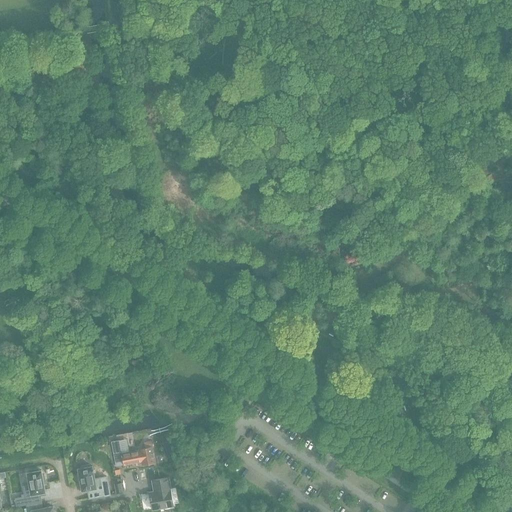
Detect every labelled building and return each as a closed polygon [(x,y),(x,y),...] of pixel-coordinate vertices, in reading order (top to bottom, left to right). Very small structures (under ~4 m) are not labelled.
[(140,462),(138,450),(121,453),(118,440),(111,441),(114,458),(121,457),(123,465),(140,462)] [(155,463),(152,446),(151,446),(150,440),(143,442),(144,447),(137,448),(138,450),(140,462),(141,465),(155,463)] [(94,479),(92,466),(89,466),(89,465),(81,466),(81,468),(78,468),(79,474),(77,474),(79,482),(80,482),(82,490),(87,489),(89,499),(110,495),(107,476),(94,479)] [(45,492),(43,483),(45,483),(44,475),(42,475),(41,470),(38,471),(38,469),(30,470),(30,472),(27,473),(29,485),(23,486),(26,505),(39,503),(41,502),(39,493),(45,492)] [(154,490),(148,492),(148,493),(149,499),(150,501),(151,507),(151,511),(173,506),(168,477),(152,480),(154,490)] [(117,492),(124,490),(122,482),(115,483),(117,492)] [(55,511),(55,510),(53,510),(53,506),(40,508),(39,503),(26,505),(27,511),(55,511)]
